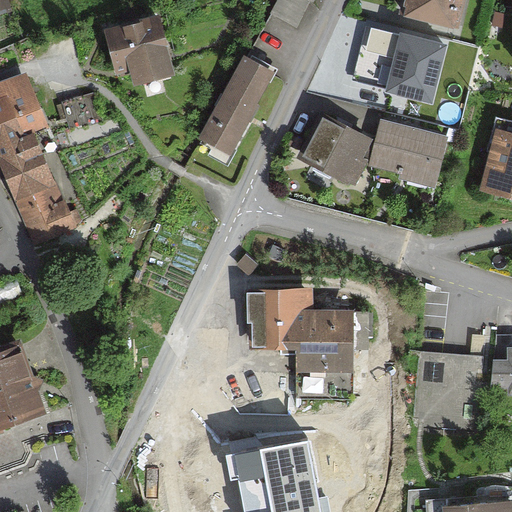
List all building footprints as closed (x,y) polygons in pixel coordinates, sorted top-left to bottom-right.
[(303,29),(314,0),(284,0),(277,18),(303,29)] [(462,0),(410,0),(407,14),(455,26),(462,0)] [(157,21),(108,33),(118,72),(132,68),(136,82),(170,74),(157,21)] [(445,46),(401,35),(387,92),(431,102),(445,46)] [(272,73),(247,59),(202,140),(228,154),(272,73)] [(0,143),(30,131),(44,125),(24,77),(0,86),(0,143)] [(448,86),(445,106),(465,108),(468,89),(448,86)] [(369,141),(322,117),(302,157),(349,180),(369,141)] [(444,138),(382,123),(372,165),(404,173),(403,177),(432,185),(444,138)] [(30,131),(0,143),(0,150),(36,237),(68,224),(30,131)] [(511,137),(499,134),(485,190),(511,196),(511,137)] [(309,292),(269,293),(269,345),(300,345),(300,380),(352,380),(352,315),(309,315),(309,292)] [(0,422),(40,409),(19,348),(0,354),(0,422)] [(511,350),(511,351),(511,360),(499,360),(498,382),(511,383),(510,393),(511,393),(511,350)] [(267,395),(291,395),(291,374),(267,374),(267,395)] [(318,511),(307,444),(228,458),(232,479),(240,477),(245,511),(318,511)]
